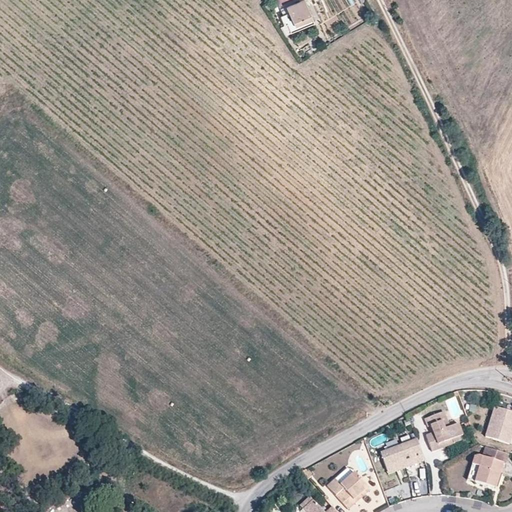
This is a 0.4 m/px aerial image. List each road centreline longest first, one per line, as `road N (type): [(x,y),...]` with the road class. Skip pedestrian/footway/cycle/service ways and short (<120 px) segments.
road 1 (track): [(511,362),(496,242),(379,0)]
road 2 (unclassified): [(249,505),(283,474),(384,418),(465,383),(511,382)]
